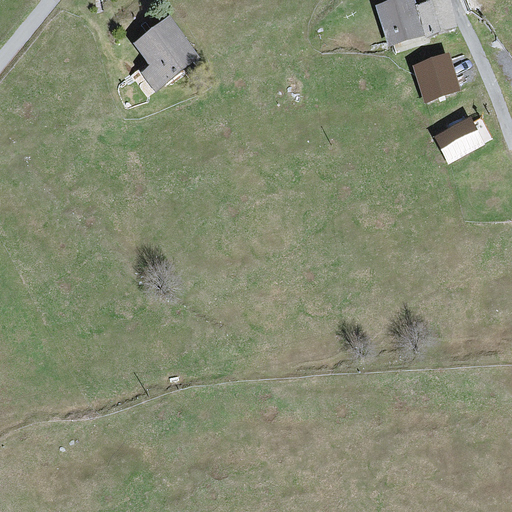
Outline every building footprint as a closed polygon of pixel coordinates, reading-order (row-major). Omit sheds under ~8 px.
[(402,0),(394,0),(369,9),(383,50),(416,39),(402,0)] [(439,0),(409,10),(419,40),(449,30),(439,0)] [(180,26),(141,52),(169,94),(208,68),(180,26)] [(439,59),(407,73),(422,105),(454,91),(439,59)] [(465,125),(432,141),(444,165),(477,149),(465,125)]
